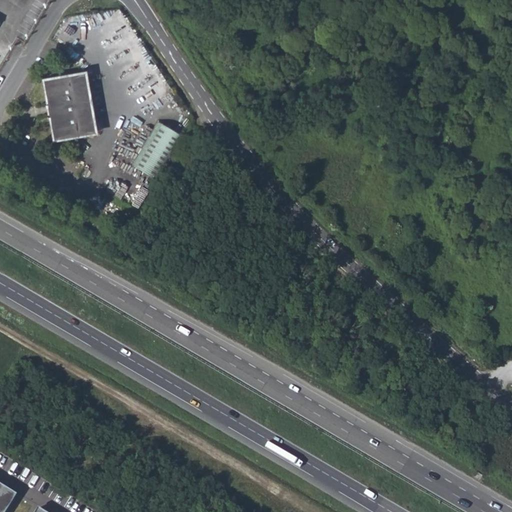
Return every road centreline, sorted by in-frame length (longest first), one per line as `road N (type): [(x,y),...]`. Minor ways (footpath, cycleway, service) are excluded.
road 1 (tertiary): [(136,0),(287,210),(511,411)]
road 2 (trunk): [(473,505),(0,228)]
road 3 (trunk): [(0,282),(391,511)]
road 4 (residential): [(0,163),(130,228)]
road 5 (residential): [(66,0),(0,117)]
